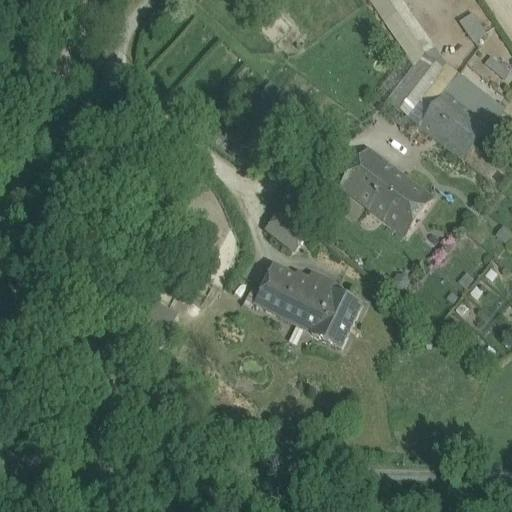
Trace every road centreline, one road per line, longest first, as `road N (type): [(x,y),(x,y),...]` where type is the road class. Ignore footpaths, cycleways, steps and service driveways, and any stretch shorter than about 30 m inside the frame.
road 1 (unclassified): [(511,468),(0,451)]
road 2 (unclassified): [(154,0),(0,347)]
road 3 (unknown): [(0,228),(95,0)]
